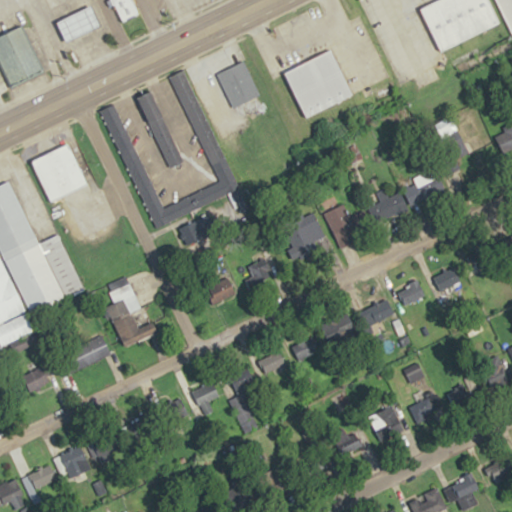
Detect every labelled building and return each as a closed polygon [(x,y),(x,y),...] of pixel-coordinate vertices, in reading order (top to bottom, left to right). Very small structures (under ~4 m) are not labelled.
[(112,0),(123,23),(142,15),(134,0),(112,0)] [(430,0),(418,6),(439,50),(498,21),(488,0),(430,0)] [(511,0),(496,0),(511,32),(511,0)] [(59,23),(93,7),(101,25),(69,41),(59,23)] [(0,34),(0,61),(12,86),(43,71),(20,25),(0,34)] [(286,72),(308,117),(354,95),(331,48),(286,72)] [(215,73),(232,108),(261,94),(242,60),(215,73)] [(98,112),(154,227),(239,189),(182,69),(167,77),(218,182),(163,207),(112,104),(98,112)] [(137,97),(167,166),(182,160),(151,90),(137,97)] [(511,125),(495,129),(499,149),(511,146),(511,125)] [(31,159),(51,201),(88,183),(68,143),(31,159)] [(411,206),(448,192),(440,170),(403,183),(411,206)] [(0,184),(0,251),(30,314),(84,291),(58,234),(39,243),(9,180),(0,184)] [(373,193),(377,201),(367,205),(376,224),(408,209),(400,192),(388,198),(383,188),(373,193)] [(358,229),(343,203),(323,215),(338,240),(358,229)] [(177,228),(185,246),(216,233),(208,215),(177,228)] [(296,256),(322,255),(321,224),(295,226),(296,256)] [(494,257),(487,244),(468,255),(475,267),(494,257)] [(0,256),(26,309),(0,321),(0,256)] [(274,275),(262,256),(243,267),(255,286),(274,275)] [(460,291),(457,269),(434,273),(438,295),(460,291)] [(205,291),(213,306),(238,292),(230,277),(205,291)] [(396,289),(403,306),(425,296),(418,280),(396,289)] [(395,312),(388,299),(361,315),(368,327),(395,312)] [(0,345),(0,325),(26,312),(34,330),(0,345)] [(113,321),(125,347),(158,330),(154,321),(140,328),(131,312),(113,321)] [(67,374),(111,353),(103,335),(59,355),(67,374)] [(285,362),(277,348),(258,359),(267,373),(285,362)] [(52,383),(43,365),(22,375),(30,393),(52,383)] [(408,372),(410,384),(424,382),(422,370),(408,372)] [(229,400),(245,435),(257,429),(243,397),(252,393),(246,378),(233,383),(238,395),(229,400)] [(447,394),(457,408),(471,398),(461,383),(447,394)] [(217,398),(215,385),(194,388),(196,402),(217,398)] [(414,421),(440,411),(434,395),(408,405),(414,421)] [(380,416),(390,434),(403,427),(392,409),(380,416)] [(54,458),(62,472),(69,469),(61,454),(54,458)] [(486,465),(492,484),(511,477),(511,469),(508,458),(486,465)] [(34,503),(43,498),(39,491),(55,483),(46,465),(21,478),(34,503)] [(452,481),(459,498),(479,489),(472,472),(452,481)] [(235,487),(238,502),(248,501),(246,486),(235,487)] [(426,501),(421,502),(421,511),(444,511),(441,489),(425,491),(426,501)]
